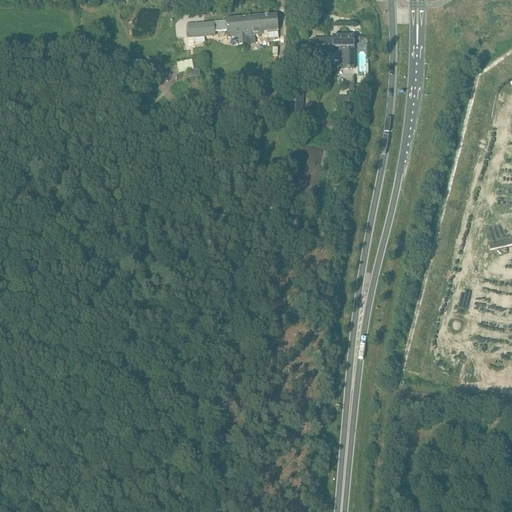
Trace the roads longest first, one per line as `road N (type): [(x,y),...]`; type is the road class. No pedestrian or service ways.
road 1 (primary): [(391,0),(390,102),(358,294),(358,340)]
road 2 (primary): [(358,340),(408,132),(417,32)]
road 3 (primary): [(340,511),(358,340)]
